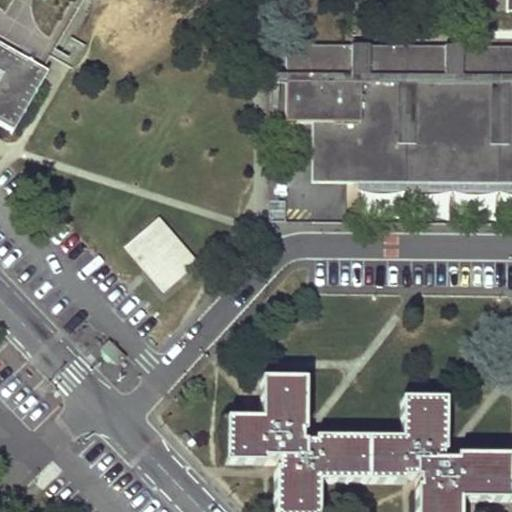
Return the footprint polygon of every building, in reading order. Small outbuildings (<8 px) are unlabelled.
[(0,0),(0,46),(40,69),(50,53),(83,0),(0,0)] [(511,46),(354,44),(284,43),(283,73),(283,83),(283,121),(310,122),(309,181),(404,182),(511,183),(511,46)] [(44,73),(40,69),(0,46),(0,126),(9,132),(44,73)] [(283,83),(283,73),(268,73),(268,83),(283,83)] [(276,181),(267,180),(266,220),(275,221),(276,181)] [(511,183),(404,182),(404,191),(511,192),(511,183)] [(155,217),(121,246),(159,290),(193,261),(155,217)] [(511,460),(455,460),(455,464),(438,464),(438,454),(442,454),(442,403),(399,402),(398,441),(312,441),(312,445),(298,445),(298,435),(302,435),(303,383),(259,383),(258,423),(224,423),(224,465),(261,466),(261,461),(276,461),(276,470),(274,470),(273,511),(316,511),(316,484),(401,485),(401,480),(417,480),(417,490),(414,490),(414,511),(456,511),(457,504),(511,504),(511,460)]
